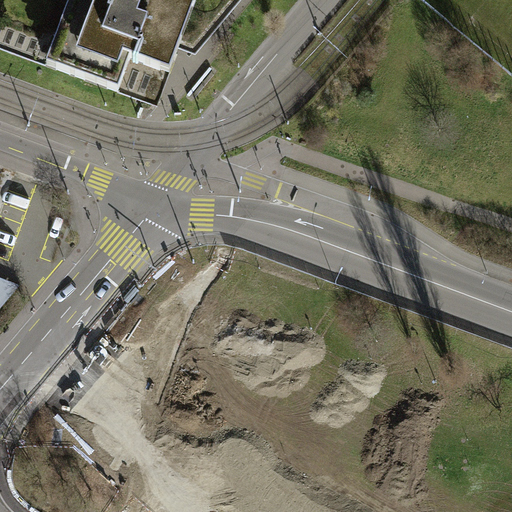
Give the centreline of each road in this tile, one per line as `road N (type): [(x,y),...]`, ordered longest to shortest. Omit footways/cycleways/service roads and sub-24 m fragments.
road 1 (secondary): [(511,311),(293,230),(160,199)]
road 2 (tertiary): [(160,199),(324,0)]
road 3 (secondary): [(0,388),(160,199)]
road 4 (tertiary): [(0,140),(160,199)]
